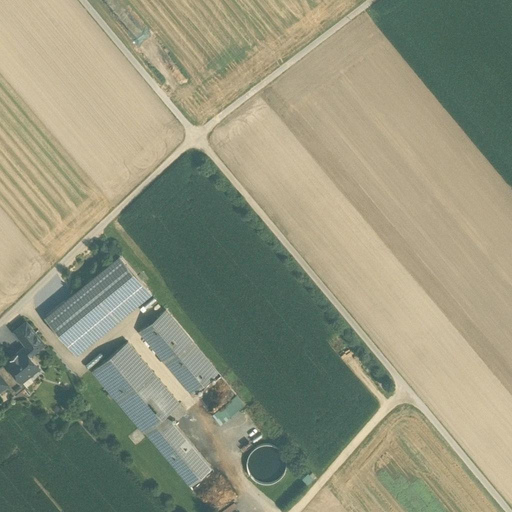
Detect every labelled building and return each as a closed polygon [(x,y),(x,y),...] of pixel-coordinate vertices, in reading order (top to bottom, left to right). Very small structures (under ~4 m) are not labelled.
[(120,255),(45,317),(72,349),(146,287),(120,255)] [(218,373),(166,310),(140,332),(192,394),(218,373)] [(26,322),(15,332),(24,343),(35,334),(26,322)] [(35,334),(24,343),(26,345),(26,347),(24,349),(30,356),(44,345),(35,334)] [(179,404),(127,342),(93,371),(145,433),(166,415),(179,404)] [(23,348),(6,362),(6,363),(21,382),(22,382),(39,368),(30,356),(24,349),(23,348)] [(343,358),(371,396),(380,389),(352,352),(343,358)] [(21,382),(6,363),(0,367),(0,375),(8,385),(7,386),(15,396),(26,387),(22,382),(21,382)] [(236,396),(214,414),(222,424),(244,405),(236,396)] [(286,421),(319,457),(328,449),(294,414),(286,421)] [(166,415),(145,433),(190,488),(212,470),(166,415)] [(285,472),(286,464),(285,457),(281,450),(274,446),(266,445),(259,446),(252,451),(248,457),(247,465),(248,472),(253,479),(259,483),(267,485),(274,483),(281,479),(285,472)] [(308,474),(302,479),(307,484),(313,479),(308,474)]
